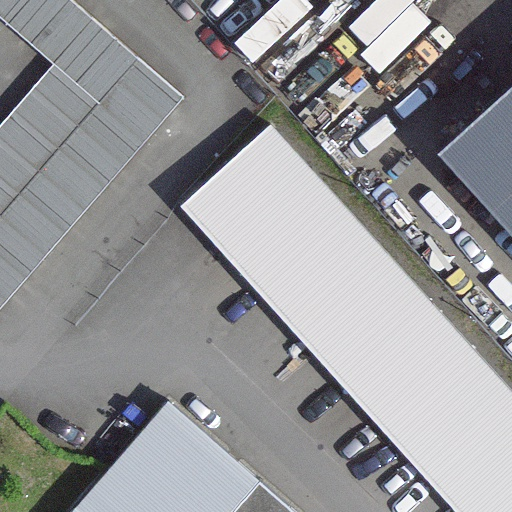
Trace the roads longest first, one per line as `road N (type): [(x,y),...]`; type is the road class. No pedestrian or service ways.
road 1 (unknown): [(48,347),(156,306),(181,310),(280,382),(428,511)]
road 2 (unknown): [(48,347),(238,79),(233,55),(183,0)]
